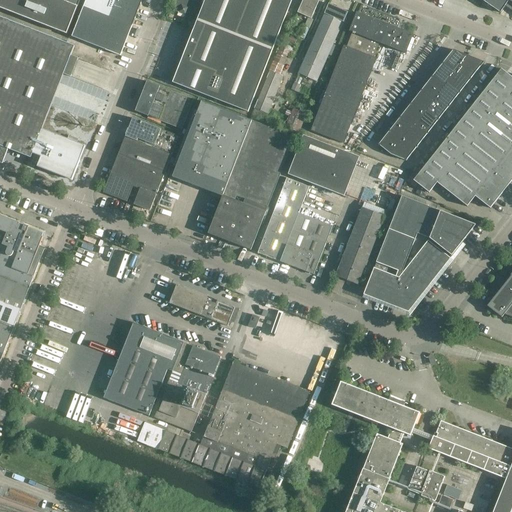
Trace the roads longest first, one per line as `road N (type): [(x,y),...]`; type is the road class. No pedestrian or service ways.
road 1 (unclassified): [(422,336),(405,337),(76,209)]
road 2 (unclassified): [(76,209),(160,0)]
road 3 (unclassified): [(0,398),(76,209)]
road 4 (unclassified): [(422,336),(511,226)]
